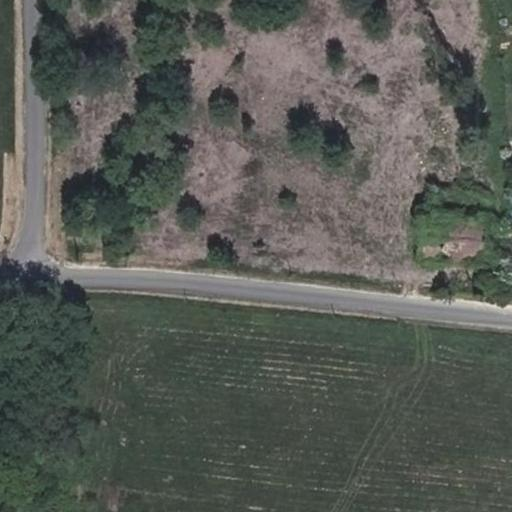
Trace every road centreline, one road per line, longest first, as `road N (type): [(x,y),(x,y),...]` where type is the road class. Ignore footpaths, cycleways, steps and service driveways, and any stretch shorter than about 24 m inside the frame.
road 1 (residential): [(30,282),(103,278),(511,310)]
road 2 (unclassified): [(33,0),(30,282)]
